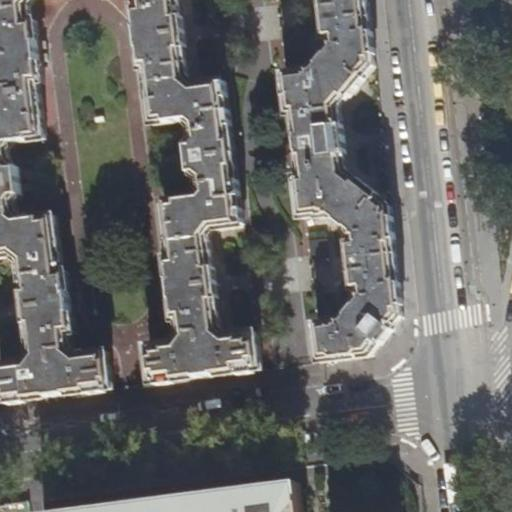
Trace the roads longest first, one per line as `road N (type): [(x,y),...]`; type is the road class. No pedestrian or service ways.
road 1 (residential): [(454,396),(0,456)]
road 2 (residential): [(454,396),(409,0)]
